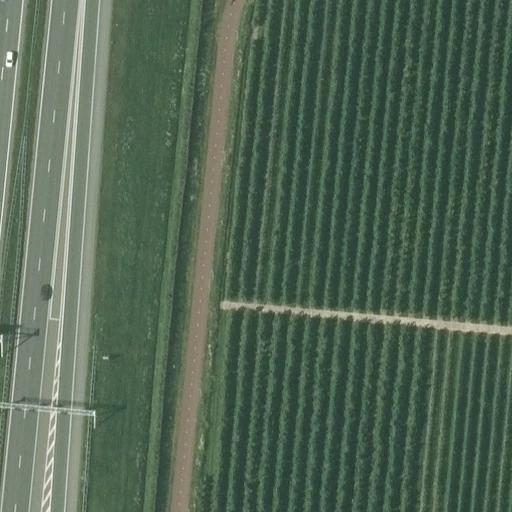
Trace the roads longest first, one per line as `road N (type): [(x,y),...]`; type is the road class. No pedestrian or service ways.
road 1 (motorway): [(15,511),(63,0)]
road 2 (motorway): [(56,511),(77,0)]
